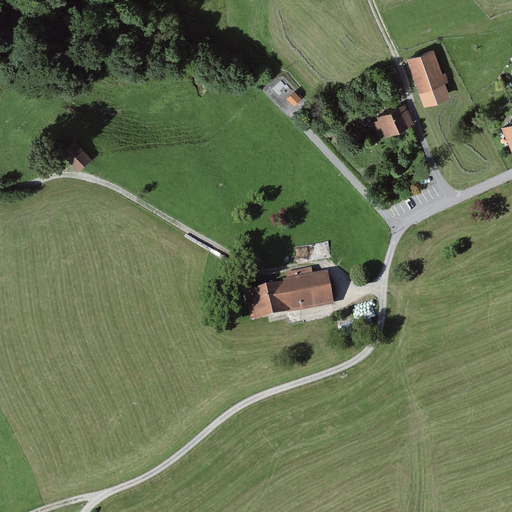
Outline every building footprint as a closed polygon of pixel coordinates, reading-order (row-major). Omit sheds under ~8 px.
[(433,52),(409,61),(426,107),(450,98),(433,52)] [(396,89),(404,87),(399,69),(390,71),(396,89)] [(284,81),(276,89),(285,98),(293,90),(284,81)] [(295,92),(287,100),(293,106),(294,108),(302,100),(301,99),(295,92)] [(406,107),(375,120),(383,138),(414,124),(406,107)] [(511,122),(501,127),(511,150),(511,122)] [(78,170),(92,158),(76,139),(62,151),(78,170)] [(326,276),(247,293),(254,324),(333,307),(326,276)]
